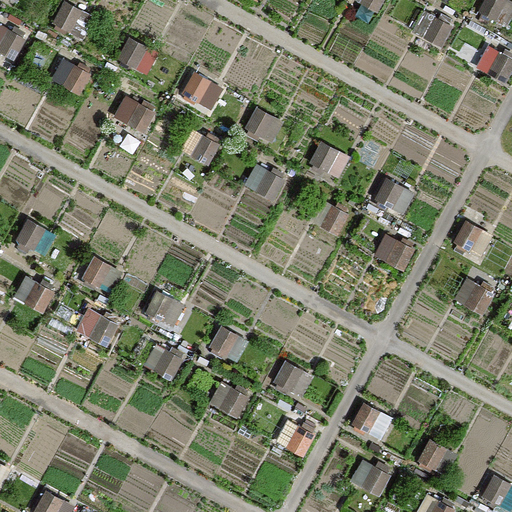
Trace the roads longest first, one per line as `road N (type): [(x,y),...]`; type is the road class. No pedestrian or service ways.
road 1 (track): [(511,408),(0,130)]
road 2 (track): [(286,511),(511,101)]
road 3 (track): [(210,0),(511,164)]
road 4 (track): [(0,375),(252,511)]
